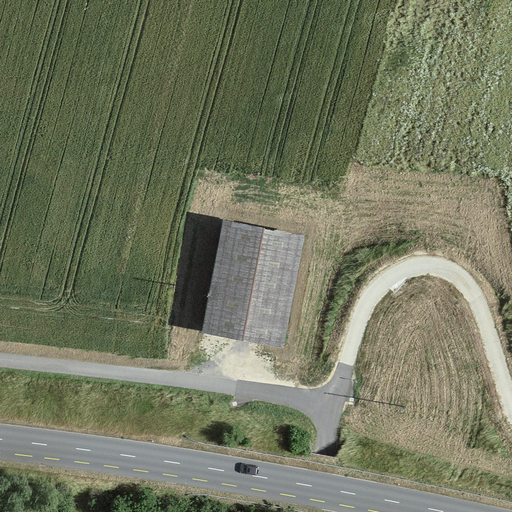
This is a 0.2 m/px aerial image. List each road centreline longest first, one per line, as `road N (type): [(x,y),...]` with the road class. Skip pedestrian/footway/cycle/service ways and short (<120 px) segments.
road 1 (secondary): [(0,439),(442,511)]
road 2 (track): [(0,360),(195,382),(314,406),(326,430),(313,511)]
road 3 (track): [(324,414),(377,290),(421,265),(453,272),(480,299),(511,397)]
